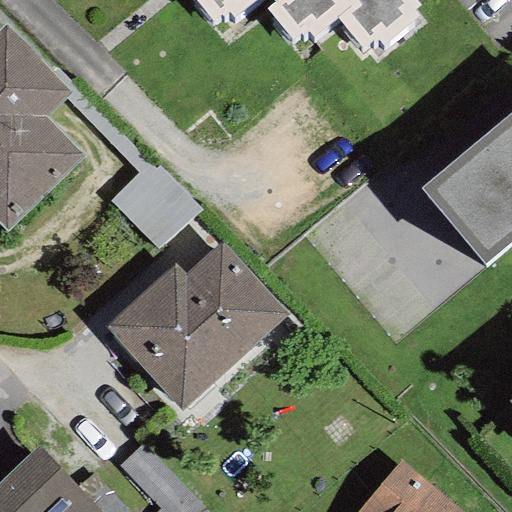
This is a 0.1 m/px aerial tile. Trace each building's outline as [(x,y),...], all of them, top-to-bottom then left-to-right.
[(193,0),(211,21),(219,14),(221,17),(228,12),(233,19),(256,0),(271,0),(274,2),(265,9),(290,40),(299,33),(302,36),(306,32),(311,38),(335,19),(360,50),(376,38),(382,46),(418,18),(412,11),(419,6),(413,0),(193,0)] [(3,25),(0,28),(0,226),(5,232),(83,156),(45,117),(64,98),(69,93),(51,75),(3,25)] [(57,70),(51,75),(69,93),(64,98),(137,174),(108,201),(157,252),(201,210),(158,167),(154,171),(57,70)] [(511,111),(420,189),(485,266),(511,243),(511,111)] [(115,338),(180,411),(289,314),(223,241),(185,275),(175,264),(105,327),(115,338)] [(0,344),(0,355),(112,472),(134,451),(111,426),(0,344)] [(0,511),(99,511),(101,511),(37,446),(0,482),(0,511)] [(195,511),(137,451),(116,473),(151,511),(195,511)] [(460,511),(421,479),(401,462),(358,511),(460,511)]
